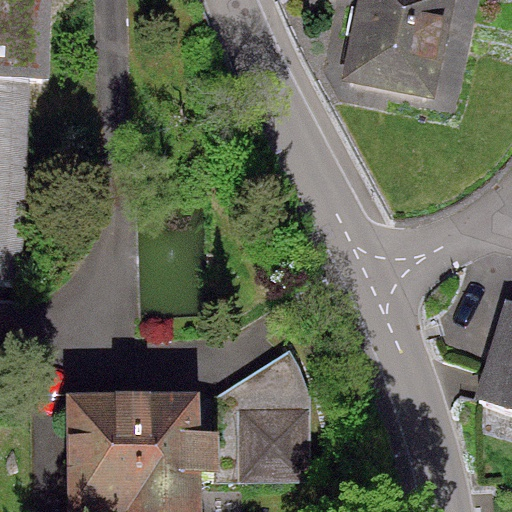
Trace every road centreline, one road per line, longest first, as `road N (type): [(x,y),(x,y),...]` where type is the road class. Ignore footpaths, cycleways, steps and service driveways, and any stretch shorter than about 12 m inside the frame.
road 1 (tertiary): [(367,278),(231,0)]
road 2 (tertiary): [(449,511),(414,389),(367,278)]
road 3 (residential): [(367,278),(487,222),(511,198)]
